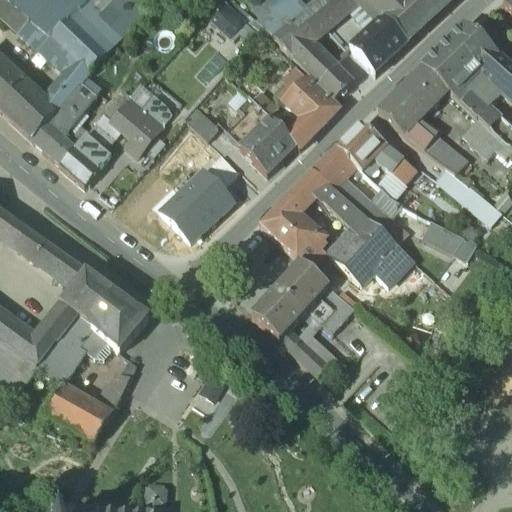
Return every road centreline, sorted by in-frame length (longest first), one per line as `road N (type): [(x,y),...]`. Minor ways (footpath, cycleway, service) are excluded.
road 1 (residential): [(471,12),(178,293)]
road 2 (secondary): [(409,511),(178,293)]
road 3 (secondary): [(178,293),(0,152)]
